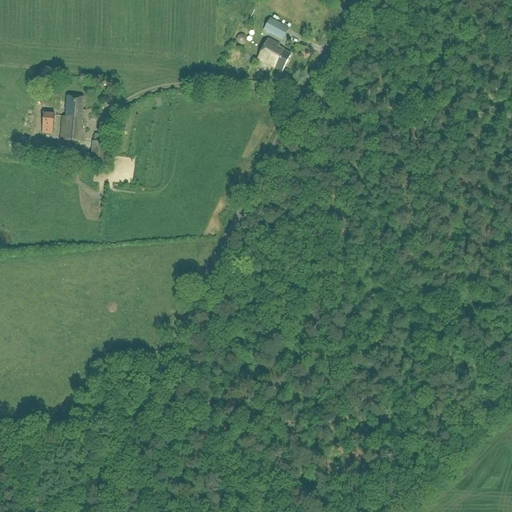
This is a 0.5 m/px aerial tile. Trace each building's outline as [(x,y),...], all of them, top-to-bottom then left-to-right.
[(282,42),(289,29),(270,19),(263,31),(282,42)] [(282,73),(290,55),(277,49),(278,46),(267,40),(257,61),(282,73)] [(82,143),(85,111),(82,111),(83,98),(66,97),(65,117),(62,117),(60,141),(82,143)] [(52,135),(54,115),(44,114),(42,134),(52,135)] [(109,144),(110,133),(99,132),(99,135),(94,135),(93,142),(91,166),(107,167),(110,144),(109,144)]
